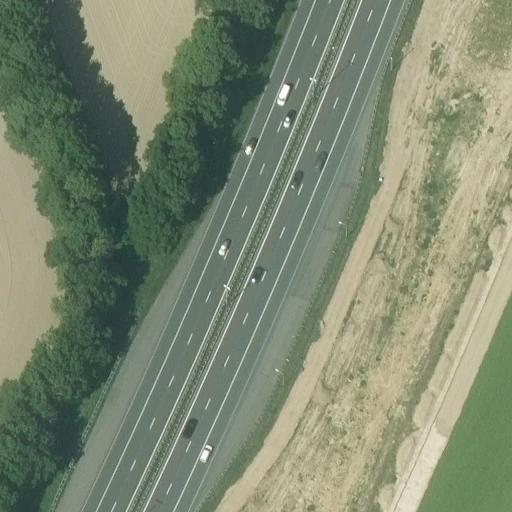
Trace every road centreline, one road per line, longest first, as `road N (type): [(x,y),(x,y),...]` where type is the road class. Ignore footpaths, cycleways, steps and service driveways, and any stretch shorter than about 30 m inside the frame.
road 1 (track): [(437,0),(416,57),(396,172),(276,441),(228,511)]
road 2 (motorway): [(324,0),(103,511)]
road 3 (motorway): [(164,511),(264,295),(383,0)]
